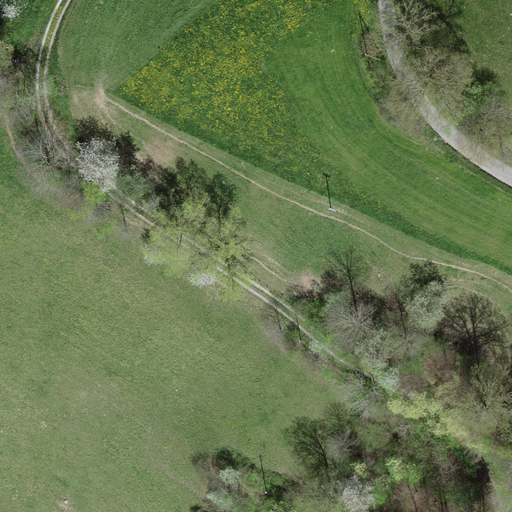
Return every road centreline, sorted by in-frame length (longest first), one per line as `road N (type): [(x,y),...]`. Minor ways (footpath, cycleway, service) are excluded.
road 1 (track): [(61,0),(40,58),(38,100),(54,139),(88,173),(254,288),(322,346),(437,410),(462,432),(495,511)]
road 2 (residential): [(511,177),(452,136),(418,98),(395,56),(385,0)]
